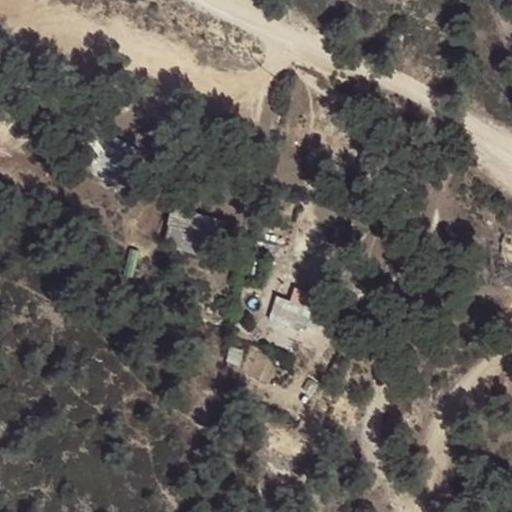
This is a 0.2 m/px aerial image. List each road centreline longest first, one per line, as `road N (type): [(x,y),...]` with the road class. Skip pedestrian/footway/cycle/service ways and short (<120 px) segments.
road 1 (track): [(225,0),(511,147)]
road 2 (track): [(446,511),(440,498),(461,396),(511,342)]
